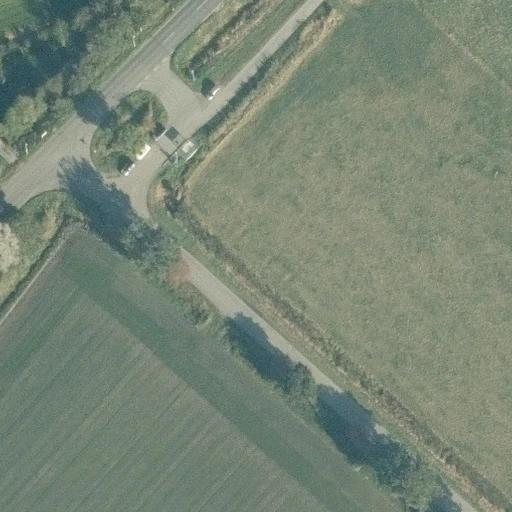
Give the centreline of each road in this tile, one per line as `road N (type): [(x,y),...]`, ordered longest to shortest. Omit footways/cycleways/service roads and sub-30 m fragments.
road 1 (unclassified): [(55,157),(252,319),(458,511)]
road 2 (tertiary): [(142,67),(55,157)]
